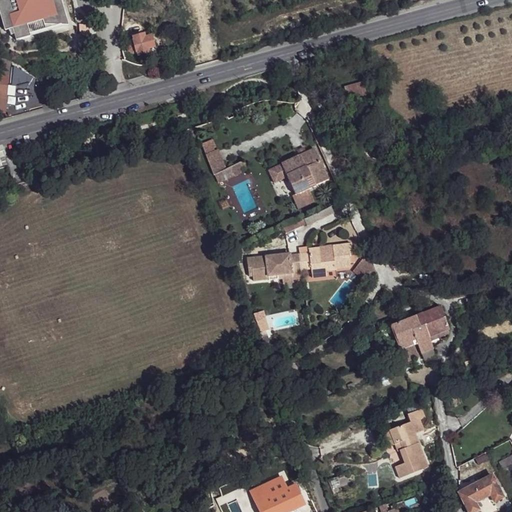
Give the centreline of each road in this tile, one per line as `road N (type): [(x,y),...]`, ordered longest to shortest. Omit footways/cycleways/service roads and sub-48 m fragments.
road 1 (secondary): [(122,98),(487,0)]
road 2 (secondary): [(0,132),(122,98)]
